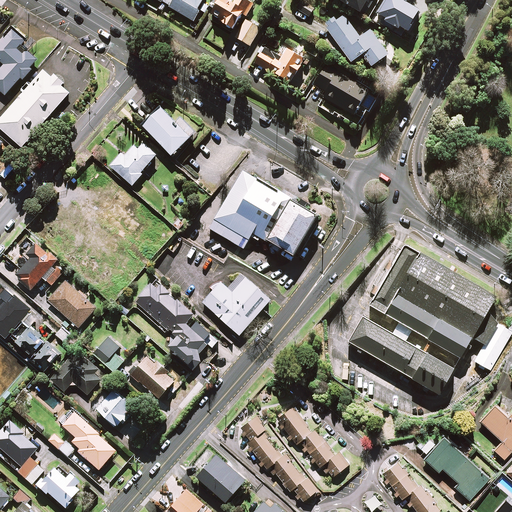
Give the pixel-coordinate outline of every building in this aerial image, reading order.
[(209,7),(204,5),(202,3),(203,0),(155,0),(162,4),(163,2),(170,6),(169,8),(195,22),(201,11),(205,13),(209,7)] [(220,0),(211,17),(219,22),(233,30),(243,15),(247,17),(254,6),(243,0),(220,0)] [(336,0),(361,14),(369,0),(336,0)] [(314,10),(301,3),(297,10),(310,18),(314,10)] [(346,16),(327,30),(352,64),(362,57),(371,69),(390,56),(371,30),(361,37),(346,16)] [(250,47),(261,29),(256,26),(247,21),(236,38),(250,47)] [(24,80),(33,69),(32,68),(38,61),(22,46),(27,40),(14,28),(0,44),(0,60),(6,65),(0,71),(0,89),(6,96),(22,78),(24,80)] [(305,60),(287,50),(282,58),(264,48),(255,64),(292,85),(305,60)] [(369,90),(326,66),(315,86),(327,92),(323,98),(355,116),(359,109),(369,90)] [(70,95),(42,70),(0,115),(0,122),(25,145),(70,95)] [(177,123),(162,108),(144,126),(173,156),(196,133),(182,118),(177,123)] [(157,156),(144,144),(139,150),(135,146),(126,156),(122,154),(111,166),(133,186),(143,175),(142,173),(157,156)] [(321,206),(246,160),(212,215),(250,237),(257,226),(294,249),(321,206)] [(134,200),(122,190),(96,220),(118,238),(121,235),(132,245),(147,227),(134,216),(137,213),(129,206),(134,200)] [(50,234),(35,221),(28,229),(43,242),(50,234)] [(179,231),(173,226),(166,233),(171,239),(179,231)] [(101,258),(82,242),(68,259),(96,283),(117,258),(108,250),(101,258)] [(49,254),(37,244),(28,254),(33,258),(16,276),(32,290),(44,277),(52,285),(66,270),(60,265),(56,270),(53,267),(59,260),(51,252),(49,254)] [(408,246),(406,246),(405,246),(404,247),(402,250),(370,306),(462,359),(489,312),(498,297),(422,253),(421,254),(409,246),(408,246)] [(150,262),(142,255),(137,260),(145,267),(150,262)] [(225,279),(206,301),(242,332),(273,296),(249,276),(237,290),(225,279)] [(97,308),(66,281),(49,300),(80,328),(97,308)] [(165,332),(167,330),(169,331),(171,329),(174,332),(165,342),(190,364),(189,366),(194,371),(202,362),(200,354),(209,344),(213,348),(220,340),(197,320),(192,326),(188,323),(195,314),(177,298),(176,300),(171,295),(173,293),(161,283),(157,288),(153,284),(136,303),(141,307),(139,309),(165,332)] [(18,328),(30,314),(33,311),(14,294),(7,288),(0,295),(0,332),(8,339),(18,328)] [(130,311),(122,304),(118,309),(126,316),(130,311)] [(43,335),(32,326),(37,320),(30,314),(18,328),(24,334),(18,341),(34,356),(46,342),(41,338),(43,335)] [(456,369),(364,316),(349,341),(441,395),(456,369)] [(511,335),(511,331),(499,324),(486,345),(485,344),(475,362),(491,371),(511,335)] [(121,347),(109,337),(94,353),(115,372),(125,361),(116,353),(121,347)] [(61,353),(49,341),(31,361),(44,372),(61,353)] [(65,392),(71,385),(77,385),(88,395),(102,380),(95,374),(99,370),(78,350),(51,379),(65,392)] [(156,363),(148,357),(133,374),(161,398),(175,381),(167,374),(170,372),(157,361),(156,363)] [(26,382),(21,376),(15,383),(21,388),(26,382)] [(358,394),(343,387),(340,394),(355,402),(358,394)] [(98,408),(121,429),(132,418),(128,414),(135,407),(116,389),(98,408)] [(13,396),(7,390),(2,397),(7,402),(13,396)] [(509,416),(497,405),(481,422),(503,442),(495,451),(505,460),(511,452),(511,413),(509,416)] [(313,432),(293,407),(278,419),(298,445),(301,442),(326,474),(329,471),(334,477),(349,465),(340,452),(336,456),(316,430),(313,432)] [(96,432),(71,410),(59,424),(76,439),(72,443),(80,450),(78,453),(99,471),(116,452),(95,434),(96,432)] [(267,429),(258,416),(242,428),(252,441),(248,443),(273,475),(276,473),(291,491),(294,489),(304,501),(318,490),(307,476),(305,478),(285,453),(281,456),(263,432),(267,429)] [(38,449),(10,423),(0,434),(0,448),(22,468),(18,472),(32,485),(44,472),(30,458),(38,449)] [(74,451),(54,435),(49,442),(68,458),(74,451)] [(489,479),(445,437),(425,459),(440,473),(443,469),(459,484),(456,487),(469,500),(489,479)] [(247,479),(218,454),(198,476),(227,501),(247,479)] [(418,487),(399,462),(383,474),(403,500),(407,497),(418,511),(438,511),(441,510),(421,485),(418,487)] [(66,480),(55,470),(39,488),(46,495),(48,493),(64,508),(79,492),(75,488),(79,483),(70,475),(66,480)] [(0,511),(11,499),(0,489),(0,511)] [(197,511),(203,505),(186,491),(168,511),(197,511)] [(273,507),(265,501),(255,511),(286,511),(276,503),(273,507)]
